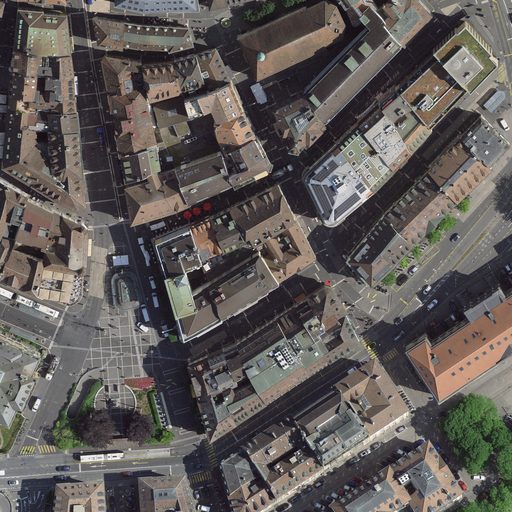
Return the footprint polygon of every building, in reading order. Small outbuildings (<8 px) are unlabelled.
[(114,0),(114,2),(148,9),(199,8),(197,0),(114,0)] [(305,5),(238,36),(257,76),(274,69),(276,73),(326,49),(323,43),(341,35),(344,23),(335,4),(327,0),(312,0),(308,2),(310,5),(306,7),(305,5)] [(342,0),(359,30),(367,21),(380,6),(376,0),(342,0)] [(427,5),(423,0),(385,0),(380,6),(399,22),(392,29),(404,43),(418,28),(414,24),(426,11),(427,5)] [(18,6),(14,47),(71,52),(66,14),(43,11),(43,9),(18,6)] [(303,90),(327,121),(404,43),(392,29),(399,22),(380,6),(367,21),(368,25),(330,61),(303,90)] [(123,46),(124,18),(111,15),(92,13),(97,41),(123,46)] [(190,24),(124,18),(123,46),(141,50),(164,50),(194,42),(190,24)] [(464,18),(433,46),(439,52),(468,85),(470,87),(499,58),(464,18)] [(14,47),(12,68),(33,70),(50,72),(73,73),(71,52),(14,47)] [(235,83),(220,50),(202,58),(215,91),(235,83)] [(400,87),(431,124),(444,109),(468,85),(439,52),(415,76),(400,87)] [(215,91),(202,58),(182,63),(195,98),(215,91)] [(146,63),(105,60),(123,158),(156,142),(156,106),(146,63)] [(195,98),(182,63),(146,63),(156,106),(188,100),(195,98)] [(33,70),(12,68),(10,93),(46,96),(74,96),(73,73),(50,72),(33,70)] [(227,129),(252,117),(235,83),(215,91),(195,98),(188,100),(195,120),(219,114),(227,129)] [(378,99),(411,149),(433,126),(431,124),(400,87),(397,84),(378,99)] [(308,141),(327,121),(303,90),(271,104),(288,145),(299,146),(308,141)] [(76,110),(74,96),(46,96),(10,93),(9,106),(37,111),(50,112),(76,110)] [(357,119),(395,168),(411,149),(378,99),(357,119)] [(199,132),(188,100),(156,106),(156,142),(199,132)] [(37,111),(9,106),(7,121),(2,165),(60,200),(79,209),(85,204),(79,129),(77,110),(76,110),(50,112),(37,111)] [(481,112),(460,133),(492,164),(511,141),(481,112)] [(226,146),(258,131),(252,117),(227,129),(220,132),(226,146)] [(337,139),(374,187),(395,168),(357,119),(337,139)] [(241,168),(230,173),(233,181),(234,183),(273,165),(256,133),(230,145),(241,168)] [(460,133),(427,167),(457,198),(492,164),(460,133)] [(337,139),(309,164),(305,168),(304,174),(322,213),(324,217),(330,219),(339,215),(374,187),(337,139)] [(156,142),(123,158),(124,172),(125,184),(161,165),(156,142)] [(221,148),(173,163),(189,201),(233,181),(230,173),(221,148)] [(161,165),(125,184),(131,221),(175,208),(189,201),(173,163),(161,165)] [(427,167),(385,209),(414,242),(457,198),(427,167)] [(300,169),(291,173),(303,196),(311,191),(300,169)] [(0,180),(0,243),(3,245),(6,238),(11,223),(25,228),(33,201),(0,180)] [(267,231),(296,218),(278,180),(243,200),(259,234),(267,231)] [(259,234),(243,200),(191,224),(202,261),(207,271),(231,262),(226,250),(259,234)] [(59,215),(33,201),(25,228),(11,223),(6,238),(23,243),(19,252),(42,260),(44,249),(51,251),(59,215)] [(385,209),(366,233),(395,261),(414,242),(385,209)] [(51,251),(61,254),(68,218),(59,215),(51,251)] [(42,264),(41,269),(87,277),(91,229),(68,218),(61,254),(51,251),(44,249),(42,260),(42,264)] [(276,250),(264,256),(279,281),(316,256),(296,218),(267,231),(276,250)] [(202,261),(191,224),(154,240),(165,273),(181,268),(202,261)] [(366,233),(344,256),(371,285),(395,261),(366,233)] [(6,238),(0,253),(0,278),(36,294),(41,269),(42,264),(42,260),(19,252),(23,243),(6,238)] [(194,305),(178,310),(183,336),(230,313),(279,281),(264,256),(262,252),(207,288),(205,283),(190,293),(194,305)] [(190,293),(181,268),(165,273),(178,310),(194,305),(190,293)] [(41,269),(36,294),(70,308),(79,307),(84,302),(86,296),(87,277),(41,269)] [(117,280),(116,283),(118,301),(120,303),(121,304),(123,305),(125,305),(134,303),(136,301),(137,299),(137,297),(132,277),(129,275),(120,277),(118,278),(117,280)] [(188,361),(209,438),(361,338),(333,284),(330,281),(327,281),(298,302),(230,345),(188,361)] [(426,332),(405,346),(439,397),(511,348),(511,287),(506,292),(500,283),(464,307),(470,316),(432,341),(426,332)] [(0,418),(9,423),(14,412),(25,388),(40,354),(0,335),(0,418)] [(376,365),(219,468),(231,511),(263,511),(408,417),(376,365)] [(139,448),(138,437),(98,440),(99,450),(139,448)] [(429,447),(389,473),(410,505),(414,511),(439,511),(462,497),(429,447)] [(389,473),(330,511),(405,511),(404,509),(410,505),(389,473)] [(192,511),(188,499),(183,481),(163,483),(161,483),(138,484),(140,511),(192,511)] [(104,511),(102,487),(57,490),(53,511),(104,511)]
